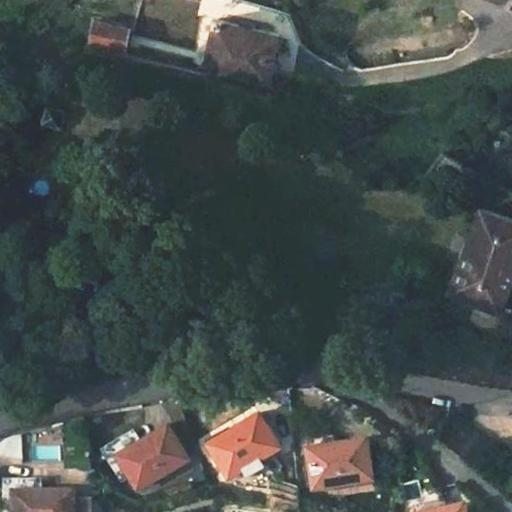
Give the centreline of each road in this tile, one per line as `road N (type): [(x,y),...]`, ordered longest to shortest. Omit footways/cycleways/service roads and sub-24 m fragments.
road 1 (residential): [(349,377),(178,382),(0,419)]
road 2 (residential): [(505,511),(349,377)]
road 3 (track): [(320,0),(376,19),(511,18)]
road 4 (residential): [(511,400),(349,377)]
